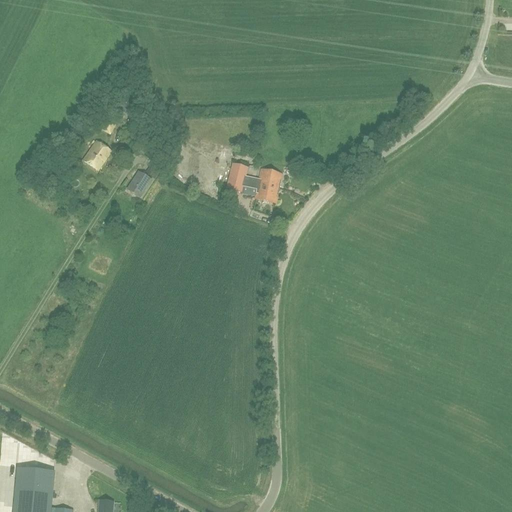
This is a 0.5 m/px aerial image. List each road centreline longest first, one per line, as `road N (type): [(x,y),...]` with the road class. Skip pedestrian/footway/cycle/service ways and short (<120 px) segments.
road 1 (unclassified): [(263,511),(277,475),(276,297),(295,233),(329,192),(441,108),(468,75)]
road 2 (unclassified): [(181,511),(0,412)]
